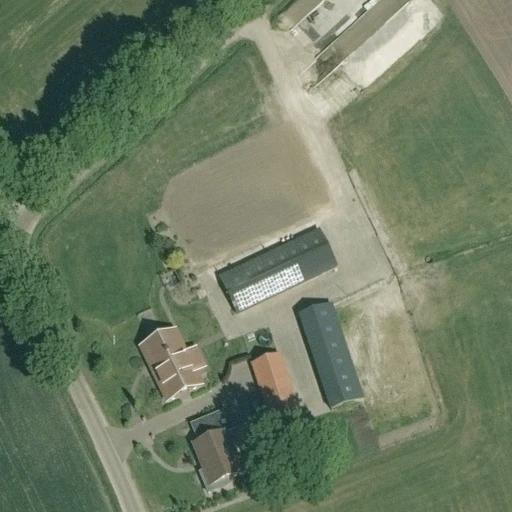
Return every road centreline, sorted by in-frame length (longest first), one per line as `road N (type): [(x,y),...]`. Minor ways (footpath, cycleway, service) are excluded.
road 1 (unclassified): [(3,236),(262,0)]
road 2 (unclassified): [(133,511),(3,236)]
